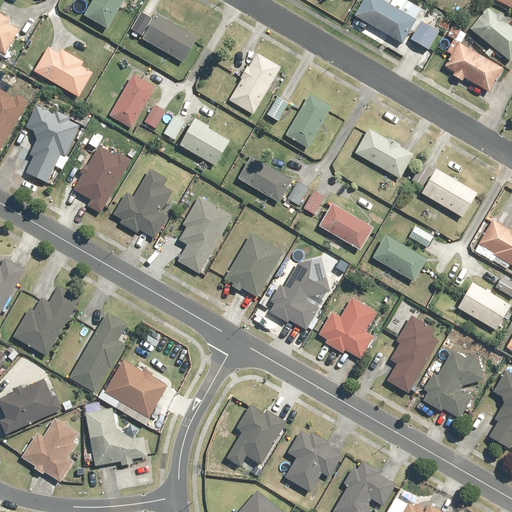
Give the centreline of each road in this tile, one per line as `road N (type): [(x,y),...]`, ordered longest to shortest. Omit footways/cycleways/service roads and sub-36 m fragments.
road 1 (residential): [(511,499),(235,341)]
road 2 (residential): [(511,148),(247,0)]
road 3 (residential): [(235,341),(0,204)]
road 4 (residential): [(0,490),(76,507),(179,497)]
road 5 (residential): [(179,497),(191,421),(235,341)]
